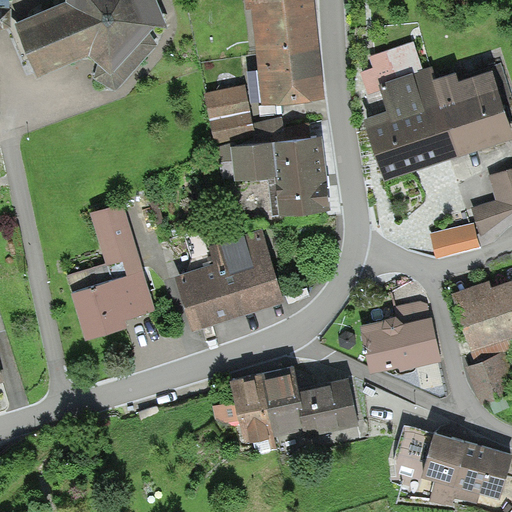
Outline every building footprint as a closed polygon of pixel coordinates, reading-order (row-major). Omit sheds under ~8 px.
[(42,0),(10,11),(34,71),(84,48),(94,55),(102,62),(139,29),(153,15),(146,0),(42,0)] [(253,10),(262,106),(325,100),(315,0),(242,0),(244,11),(253,10)] [(149,46),(139,29),(102,62),(94,55),(88,76),(111,87),(149,46)] [(364,123),(384,182),(418,171),(469,155),(511,140),(511,134),(493,75),(460,85),(457,75),(435,82),(431,71),(423,73),(414,45),(372,58),(375,70),(363,74),(378,119),(364,123)] [(246,86),(205,95),(216,146),(234,143),(257,138),(254,123),(246,86)] [(276,180),(279,219),(331,214),(327,180),(323,138),(310,139),(307,117),(254,123),(257,138),(234,143),(216,146),(223,180),(235,178),(235,183),(276,180)] [(511,168),(488,175),(496,202),(473,210),(480,237),(511,213),(511,168)] [(144,273),(123,204),(90,214),(107,267),(123,262),(128,277),(144,273)] [(474,225),(431,234),(437,259),(479,248),(474,225)] [(213,261),(175,273),(194,333),(217,325),(242,318),(285,304),(262,232),(209,248),(213,261)] [(156,313),(144,273),(128,277),(72,294),(87,342),(129,330),(127,322),(131,320),(156,313)] [(489,273),(451,286),(476,356),(506,346),(511,343),(511,273),(495,279),(491,281),(489,273)] [(398,319),(361,328),(372,375),(400,368),(401,373),(443,364),(428,306),(420,302),(395,307),(398,319)] [(476,356),(467,359),(480,398),(511,386),(511,364),(506,346),(476,356)] [(272,431),(304,424),(299,402),(301,401),(297,382),(292,359),(269,364),(253,367),(232,372),(237,397),(213,402),(217,419),(240,414),(245,437),(255,435),(258,450),(276,446),(272,431)] [(349,371),(297,382),(301,401),(299,402),(304,424),(306,431),(311,430),(360,420),(349,371)] [(511,454),(511,442),(436,420),(434,427),(405,419),(395,456),(398,484),(431,493),(429,499),(453,506),(456,494),(478,501),(482,489),(500,494),(511,454)]
